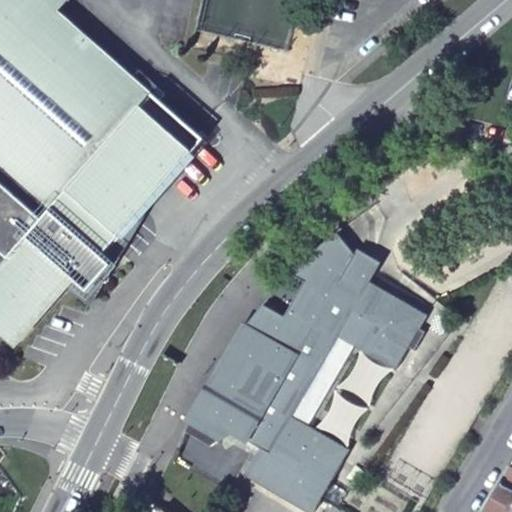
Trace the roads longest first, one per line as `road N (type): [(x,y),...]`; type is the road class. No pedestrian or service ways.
road 1 (primary): [(95,445),(177,293),(360,113)]
road 2 (primary): [(360,113),(502,0)]
road 3 (residential): [(360,113),(511,154)]
